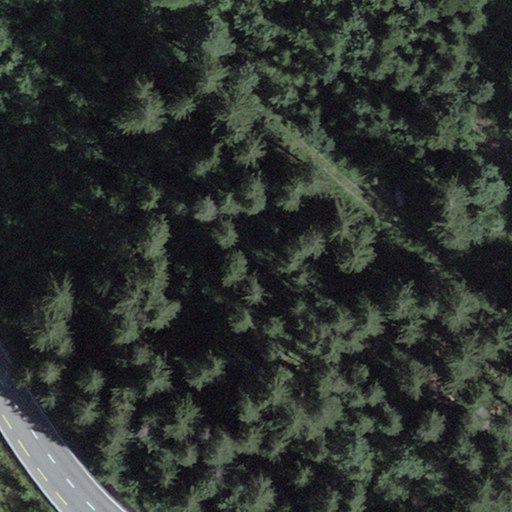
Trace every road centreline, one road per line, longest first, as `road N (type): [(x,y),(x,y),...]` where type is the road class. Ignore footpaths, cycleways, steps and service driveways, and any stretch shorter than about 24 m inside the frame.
road 1 (track): [(189,0),(229,50),(288,94),(329,171),(447,258),(483,265),(511,247)]
road 2 (primary): [(0,380),(97,511)]
